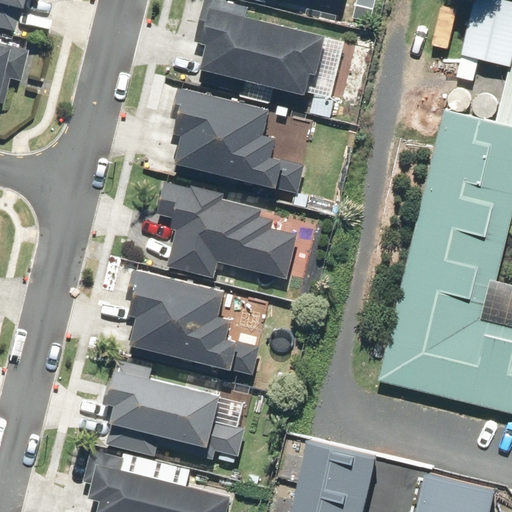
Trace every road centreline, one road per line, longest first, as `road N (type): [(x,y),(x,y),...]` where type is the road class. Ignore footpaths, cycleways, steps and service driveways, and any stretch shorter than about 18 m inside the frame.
road 1 (residential): [(81,186),(0,502)]
road 2 (residential): [(127,0),(81,186)]
